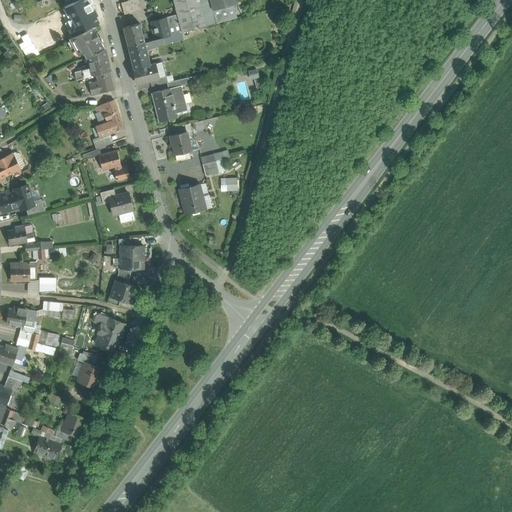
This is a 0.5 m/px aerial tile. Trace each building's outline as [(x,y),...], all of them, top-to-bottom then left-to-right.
[(74,2),(66,6),(64,7),(67,13),(66,13),(70,20),(68,21),(71,28),(70,29),(73,36),(88,28),(93,26),(98,23),(95,17),(97,16),(94,10),(91,4),(93,3),(92,0),(77,0),(75,1),(74,2)] [(139,0),(132,0),(121,3),(125,15),(142,10),(139,0)] [(199,0),(173,0),(180,24),(182,33),(206,26),(199,0)] [(199,0),(206,26),(216,23),(213,10),(210,0),(199,0)] [(210,0),(213,10),(234,5),(237,4),(236,0),(210,0)] [(234,5),(213,10),(216,23),(237,18),(234,5)] [(166,18),(152,22),(156,39),(163,38),(171,36),(168,27),(168,24),(166,19),(166,18)] [(140,23),(123,28),(128,47),(145,42),(140,23)] [(180,24),(168,27),(171,36),(182,33),(180,24)] [(73,36),(69,38),(75,49),(77,48),(80,53),(78,54),(79,55),(84,52),(87,57),(88,57),(105,49),(101,41),(103,40),(100,36),(99,37),(93,26),(88,28),(73,36)] [(171,36),(163,38),(164,44),(183,39),(182,33),(171,36)] [(156,39),(145,42),(146,48),(164,44),(163,38),(156,39)] [(145,42),(128,47),(132,63),(134,63),(147,60),(149,59),(146,48),(145,42)] [(105,49),(96,53),(97,58),(106,55),(105,49)] [(88,57),(89,62),(93,62),(92,59),(97,58),(96,53),(88,57)] [(97,58),(92,59),(93,62),(89,62),(91,68),(93,76),(96,75),(110,71),(106,55),(97,58)] [(147,60),(134,63),(135,68),(132,69),(136,84),(150,81),(159,78),(155,63),(148,65),(147,60)] [(91,68),(78,71),(80,79),(93,76),(91,68)] [(110,71),(96,75),(97,82),(89,84),(91,95),(115,89),(110,71)] [(166,76),(159,78),(150,81),(151,87),(165,83),(164,77),(166,77),(166,76)] [(188,77),(180,80),(181,86),(190,84),(188,77)] [(180,80),(167,83),(168,89),(180,86),(181,86),(180,80)] [(168,89),(153,93),(160,119),(176,115),(174,109),(176,106),(184,104),(180,86),(168,89)] [(124,128),(114,100),(100,106),(105,117),(108,123),(112,132),(124,128)] [(184,104),(176,106),(174,109),(176,115),(190,112),(188,103),(184,104)] [(105,117),(100,106),(95,108),(100,119),(105,117)] [(112,132),(108,123),(96,127),(100,137),(110,133),(112,132)] [(183,153),(191,151),(186,132),(169,136),(171,144),(172,144),(175,155),(183,153)] [(113,143),(110,133),(100,137),(93,139),(97,149),(99,148),(113,143)] [(99,155),(102,155),(99,148),(97,149),(82,154),(84,160),(99,155)] [(120,166),(121,165),(117,150),(102,155),(99,155),(103,170),(116,167),(120,166)] [(15,153),(0,159),(0,179),(22,168),(24,165),(19,153),(15,153)] [(183,153),(175,155),(177,162),(185,160),(183,153)] [(203,165),(215,162),(213,154),(201,158),(203,165)] [(215,162),(203,165),(205,176),(219,173),(217,161),(215,162)] [(120,166),(116,167),(116,170),(114,171),(117,180),(130,178),(127,167),(121,169),(120,166)] [(229,190),(237,190),(237,179),(229,179),(229,190)] [(185,214),(206,209),(203,198),(199,183),(179,189),(185,214)] [(0,196),(0,204),(3,213),(20,207),(21,210),(26,208),(34,205),(33,201),(27,184),(14,189),(15,191),(10,193),(0,196)] [(109,198),(116,196),(114,189),(100,193),(103,203),(110,202),(109,198)] [(120,214),(133,210),(129,192),(116,196),(109,198),(110,202),(114,215),(120,214)] [(203,198),(206,209),(213,207),(210,196),(203,198)] [(34,205),(26,208),(28,215),(45,211),(41,199),(33,201),(34,205)] [(136,219),(133,210),(120,214),(122,223),(136,219)] [(24,225),(15,227),(16,230),(7,231),(10,245),(27,243),(26,233),(24,225)] [(26,233),(27,243),(34,242),(32,232),(26,233)] [(121,245),(131,245),(131,237),(119,239),(119,246),(121,245)] [(122,257),(143,257),(143,245),(131,245),(121,245),(122,257)] [(143,269),(143,257),(122,257),(121,269),(131,269),(143,269)] [(29,263),(20,263),(20,266),(12,266),(12,281),(29,281),(29,263)] [(39,263),(29,263),(29,281),(39,281),(40,277),(39,263)] [(56,278),(40,277),(39,281),(39,292),(55,292),(56,278)] [(132,304),(137,287),(132,285),(131,283),(128,282),(124,281),(124,283),(117,280),(111,298),(121,301),(132,304)] [(39,292),(39,281),(29,281),(29,294),(39,295),(39,292)] [(119,306),(121,301),(111,298),(109,297),(107,303),(119,306)] [(60,302),(44,301),(43,309),(59,310),(60,302)] [(27,309),(18,307),(17,310),(9,309),(7,323),(22,326),(24,326),(27,309)] [(22,326),(22,330),(32,332),(37,311),(27,309),(24,326),(22,326)] [(75,310),(63,309),(62,318),(74,319),(75,310)] [(122,334),(122,331),(124,324),(117,321),(116,318),(113,318),(110,319),(107,326),(102,324),(99,333),(102,334),(98,345),(109,349),(112,341),(113,341),(116,340),(116,339),(118,340),(120,337),(122,336),(122,334)] [(20,338),(30,340),(32,332),(22,330),(20,338)] [(55,334),(40,330),(39,334),(37,342),(52,346),(55,334)] [(39,334),(32,332),(30,340),(37,342),(39,334)] [(18,345),(28,348),(30,340),(20,338),(18,345)] [(63,338),(60,348),(71,351),(74,341),(63,338)] [(116,340),(113,341),(112,341),(109,349),(114,351),(118,340),(116,339),(116,340)] [(37,342),(30,340),(28,348),(35,350),(37,342)] [(8,349),(1,346),(0,347),(0,361),(12,366),(18,349),(9,346),(8,349)] [(85,362),(94,366),(97,357),(80,353),(77,360),(85,362)] [(78,381),(96,388),(103,369),(94,366),(85,362),(78,381)] [(22,381),(8,376),(5,383),(19,388),(22,381)] [(5,387),(0,398),(0,405),(5,408),(10,393),(16,395),(19,388),(5,383),(4,386),(5,387)] [(72,396),(84,398),(85,391),(73,388),(72,396)] [(13,411),(7,409),(4,416),(11,419),(13,411)] [(25,416),(13,411),(11,419),(15,420),(22,423),(25,416)] [(75,435),(80,437),(87,419),(69,412),(62,430),(75,435)] [(4,416),(1,424),(8,426),(11,419),(4,416)] [(28,426),(22,424),(17,437),(23,440),(28,426)] [(1,427),(0,430),(0,445),(2,446),(8,429),(1,427)] [(72,442),(75,435),(62,430),(58,428),(55,436),(72,442)] [(33,453),(55,461),(61,446),(39,437),(33,453)]
